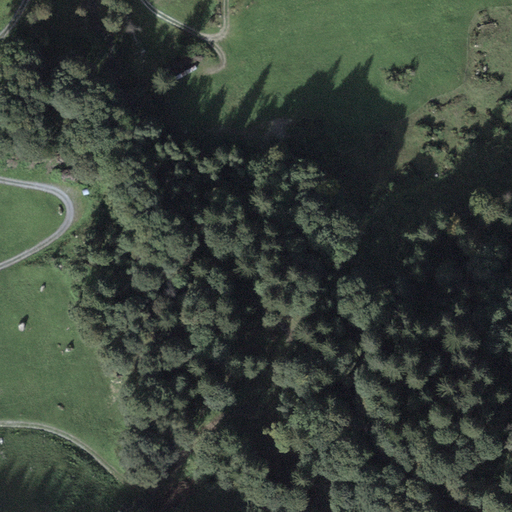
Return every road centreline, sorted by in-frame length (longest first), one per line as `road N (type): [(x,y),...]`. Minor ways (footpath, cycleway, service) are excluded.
road 1 (track): [(0,180),(63,195),(70,208),(61,232),(0,268)]
road 2 (track): [(0,425),(57,432),(124,480)]
road 3 (track): [(144,0),(208,37),(220,35),(225,0)]
